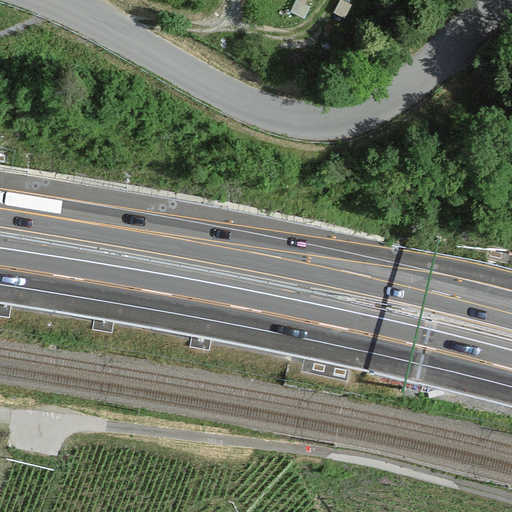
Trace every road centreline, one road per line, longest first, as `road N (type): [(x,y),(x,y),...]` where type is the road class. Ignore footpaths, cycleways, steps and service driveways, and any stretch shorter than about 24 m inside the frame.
road 1 (motorway): [(511,307),(0,200)]
road 2 (motorway): [(0,265),(511,371)]
road 3 (track): [(0,410),(365,458),(511,497)]
road 4 (tertiary): [(63,0),(261,109),(312,120),(364,111),(395,95),(503,0)]
